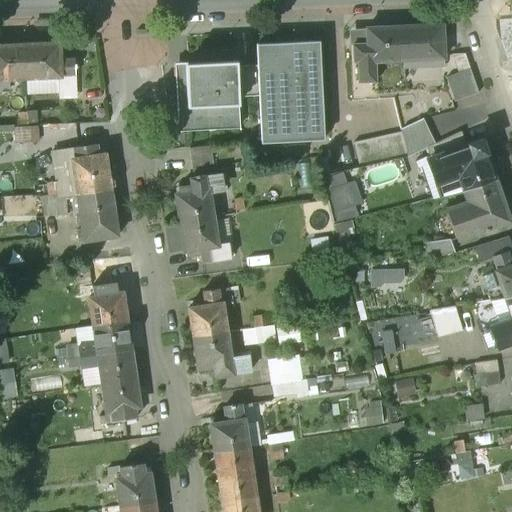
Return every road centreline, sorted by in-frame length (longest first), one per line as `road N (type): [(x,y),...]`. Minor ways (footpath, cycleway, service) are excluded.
road 1 (residential): [(186,511),(110,2)]
road 2 (residential): [(511,127),(489,56),(485,0)]
